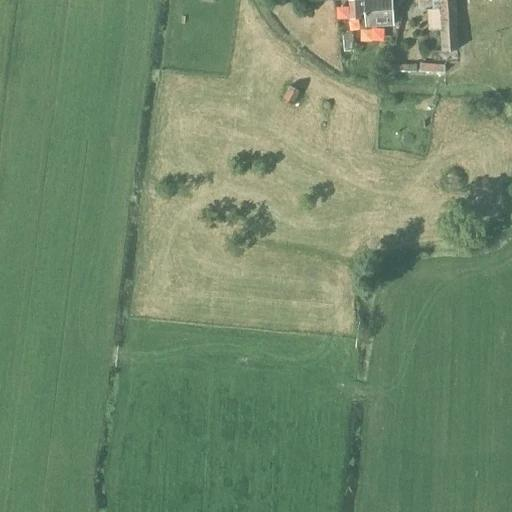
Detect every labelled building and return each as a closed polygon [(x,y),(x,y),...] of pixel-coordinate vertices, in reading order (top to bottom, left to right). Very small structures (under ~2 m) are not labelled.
[(366,0),(368,31),(397,28),(395,0),(366,0)] [(462,52),(457,0),(420,0),(421,2),(435,1),(435,11),(430,12),(431,33),(443,32),(444,53),(462,52)] [(352,22),(364,22),(363,2),(352,2),(352,22)] [(330,6),(324,7),(327,21),(324,21),(326,33),(334,31),(330,6)] [(346,34),(348,53),(358,52),(356,33),(346,34)] [(286,101),(285,101),(295,107),(303,93),(293,87),(286,101)]
